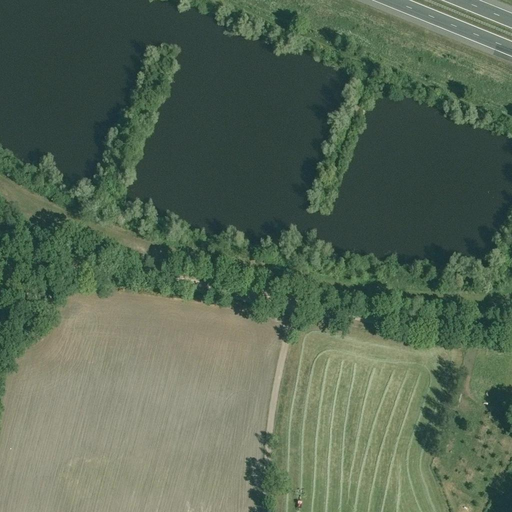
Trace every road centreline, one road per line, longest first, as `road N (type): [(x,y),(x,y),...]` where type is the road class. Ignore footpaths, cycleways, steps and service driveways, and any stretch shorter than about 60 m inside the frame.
road 1 (track): [(301,308),(157,278),(0,270)]
road 2 (unclassified): [(511,330),(408,326),(301,308)]
road 3 (motorway): [(389,0),(511,49)]
